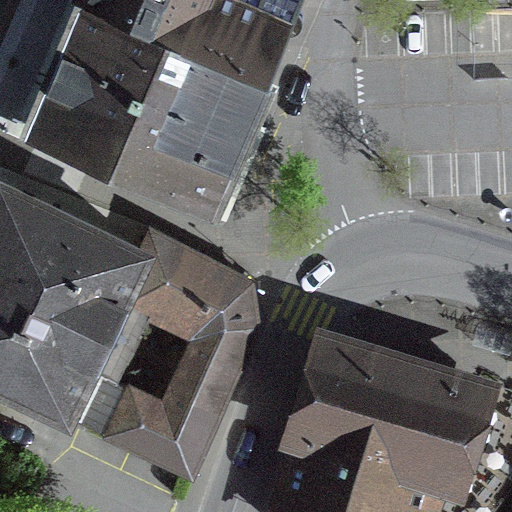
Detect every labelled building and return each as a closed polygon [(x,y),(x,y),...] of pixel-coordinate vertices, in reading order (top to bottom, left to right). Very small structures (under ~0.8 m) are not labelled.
[(267,79),(268,78),(84,0),(81,0),(81,1),(80,1),(27,125),(214,206),(268,79),(267,79)] [(84,0),(268,78),(301,0),(84,0)] [(121,301),(145,250),(141,248),(0,180),(0,381),(7,385),(58,410),(68,415),(121,301)] [(145,250),(121,301),(194,335),(163,400),(126,382),(124,385),(104,375),(83,420),(108,431),(107,433),(191,473),(257,324),(251,280),(152,227),(141,248),(145,250)] [(331,351),(281,511),(421,511),(425,500),(428,501),(430,501),(433,500),(435,500),(437,498),(439,497),(441,495),(442,493),(443,490),(473,395),(391,369),(331,351)]
